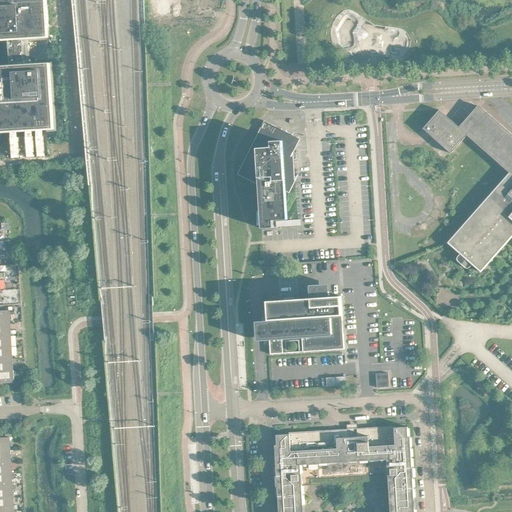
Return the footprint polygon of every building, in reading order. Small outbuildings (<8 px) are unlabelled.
[(0,0),(0,41),(4,41),(5,63),(0,63),(0,133),(57,130),(53,60),(30,61),(29,40),(51,39),(51,34),(50,35),(48,0),(0,0)] [(440,109),(424,128),(451,153),(445,160),(435,151),(418,169),(428,177),(424,181),(429,185),(432,182),(441,190),(450,181),(445,177),(453,167),(449,163),(458,153),(454,149),(468,134),(510,172),(448,242),(463,255),(459,261),(466,267),(470,262),(481,271),(511,236),(511,133),(481,106),(462,128),(440,109)] [(274,227),(274,219),(288,219),(286,190),(288,191),(290,192),(291,189),(296,181),(299,175),(298,174),(296,179),(295,175),(294,152),(297,146),(298,146),(299,146),(299,145),(300,145),(300,144),(300,143),(300,142),(299,141),(301,138),(265,120),(238,173),(260,184),(262,227),(274,227)] [(280,299),(267,300),(271,353),(287,352),(287,351),(286,352),(286,340),(300,339),(301,351),(300,351),(345,348),(341,295),(294,298),(294,297),(285,297),(286,300),(280,300),(280,299)] [(0,309),(0,321),(10,321),(9,314),(9,309),(0,309)] [(0,321),(0,333),(11,333),(10,330),(10,321),(0,321)] [(0,333),(0,346),(11,345),(11,333),(0,333)] [(0,346),(0,358),(12,357),(11,345),(0,346)] [(0,358),(0,370),(13,370),(12,357),(0,358)] [(13,370),(0,370),(0,382),(14,382),(14,381),(13,370)] [(390,386),(389,372),(376,373),(377,387),(390,386)] [(327,385),(346,384),(346,375),(327,376),(327,385)] [(302,511),(302,505),(303,505),(304,505),(302,483),(300,483),(300,474),(301,474),(301,475),(302,475),(301,464),(310,463),(309,463),(309,461),(318,461),(319,462),(318,462),(318,463),(371,459),(371,457),(380,457),(380,458),(379,458),(379,459),(388,458),(388,469),(389,469),(391,469),(391,478),(390,478),(389,477),(389,481),(384,481),(385,497),(390,497),(390,500),(391,500),(391,499),(392,499),(393,508),(391,508),(391,511),(415,511),(413,476),(411,476),(411,468),(412,467),(412,468),(413,468),(411,445),(411,446),(409,446),(409,437),(410,437),(411,437),(411,436),(409,436),(408,426),(357,429),(357,431),(348,432),(348,429),(277,434),(277,444),(276,444),(278,476),(280,476),(280,485),(279,485),(279,484),(278,484),(279,511),(302,511)] [(0,436),(0,448),(10,448),(9,436),(5,436),(0,436)] [(0,448),(0,460),(10,460),(10,448),(0,448)] [(0,460),(0,472),(11,472),(10,460),(0,460)] [(0,472),(0,485),(12,484),(11,472),(0,472)] [(0,485),(0,497),(13,496),(12,484),(0,485)] [(0,497),(0,509),(13,508),(13,496),(0,497)]
